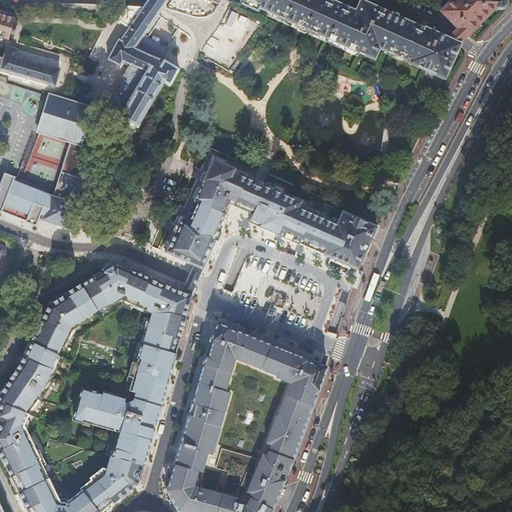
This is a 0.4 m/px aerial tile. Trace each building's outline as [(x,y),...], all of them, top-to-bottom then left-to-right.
[(143,7),(127,6),(119,19),(130,27),(121,40),(120,39),(109,60),(120,66),(123,62),(130,65),(106,107),(140,127),(166,84),(171,87),(181,68),(163,59),(168,48),(145,35),(158,15),(161,10),(168,0),(147,0),(147,1),(144,6),(143,7)] [(267,15),(269,10),(247,0),(239,0),(239,2),(267,15)] [(505,0),(452,0),(453,0),(447,6),(443,10),(442,11),(459,28),(452,35),(450,37),(449,40),(428,31),(427,30),(422,28),(420,27),(362,1),(357,12),(350,9),(344,6),(330,0),(247,0),(269,10),(288,18),(301,24),(304,25),(307,27),(308,26),(328,36),(360,50),(362,45),(378,52),(380,47),(385,49),(386,49),(391,51),(404,58),(411,61),(411,62),(424,68),(426,63),(439,68),(436,74),(444,77),(458,46),(459,44),(458,43),(461,40),(467,35),(479,23),(496,6),(497,8),(499,8),(502,8),(504,6),(506,4),(506,2),(505,0)] [(447,0),(440,7),(443,10),(447,6),(453,0),(452,0),(447,0)] [(286,23),(288,18),(269,10),(267,15),(286,23)] [(0,36),(9,39),(15,19),(12,18),(1,14),(0,14),(0,36)] [(299,29),(301,24),(288,18),(286,23),(299,29)] [(482,25),(479,23),(467,35),(469,37),(471,36),(482,25)] [(326,41),(328,36),(308,26),(307,27),(305,32),(326,41)] [(358,55),(360,50),(328,36),(326,41),(358,55)] [(376,57),(378,52),(362,45),(360,50),(376,57)] [(4,59),(1,71),(56,87),(61,69),(16,56),(17,49),(6,46),(3,58),(4,59)] [(386,49),(385,49),(384,52),(403,61),(404,58),(391,51),(386,49)] [(424,68),(436,74),(439,68),(426,63),(424,68)] [(18,179),(5,173),(0,185),(1,186),(0,188),(0,211),(1,212),(1,211),(26,221),(26,222),(36,226),(41,214),(44,215),(42,220),(69,228),(76,204),(76,203),(93,148),(81,144),(86,129),(83,128),(84,123),(87,124),(92,109),(49,95),(38,131),(71,141),(53,197),(50,195),(50,197),(48,196),(48,194),(33,188),(34,185),(28,183),(27,186),(17,182),(18,179)] [(213,159),(225,164),(226,161),(213,155),(208,166),(210,167),(213,159)] [(218,233),(219,232),(231,205),(242,209),(255,180),(247,177),(248,175),(225,164),(213,159),(210,167),(207,173),(203,182),(200,188),(195,200),(187,219),(218,233)] [(255,180),(242,209),(251,214),(264,184),(255,180)] [(358,270),(377,227),(343,211),(337,224),(300,207),(303,201),(264,184),(251,214),(253,214),(249,222),(261,228),(299,244),(308,247),(307,248),(321,254),(322,254),(323,254),(323,255),(330,258),(358,270)] [(195,200),(200,188),(197,186),(192,198),(195,200)] [(136,208),(121,201),(115,215),(130,221),(136,208)] [(215,240),(218,233),(187,219),(181,217),(165,253),(194,266),(202,269),(203,269),(215,240)] [(101,511),(137,484),(175,353),(192,296),(191,295),(183,292),(118,263),(112,267),(112,265),(49,304),(38,326),(40,327),(35,337),(32,342),(31,341),(21,361),(22,362),(0,392),(0,401),(1,402),(0,404),(0,422),(0,423),(0,454),(28,511),(101,511)] [(190,293),(192,293),(197,282),(201,272),(201,271),(200,270),(201,269),(195,267),(195,268),(194,267),(193,269),(189,279),(184,290),(185,291),(184,292),(190,294),(190,293)] [(293,284),(283,308),(311,321),(322,296),(293,284)] [(236,331),(236,332),(229,329),(230,328),(217,323),(210,340),(210,341),(213,342),(208,357),(206,356),(197,386),(196,389),(183,434),(183,435),(171,476),(170,479),(167,490),(178,510),(183,511),(271,511),(272,510),(282,486),(288,472),(293,460),(293,459),(294,457),(313,406),(326,367),(315,362),(314,364),(307,361),(308,360),(303,358),(254,338),(236,331)]
